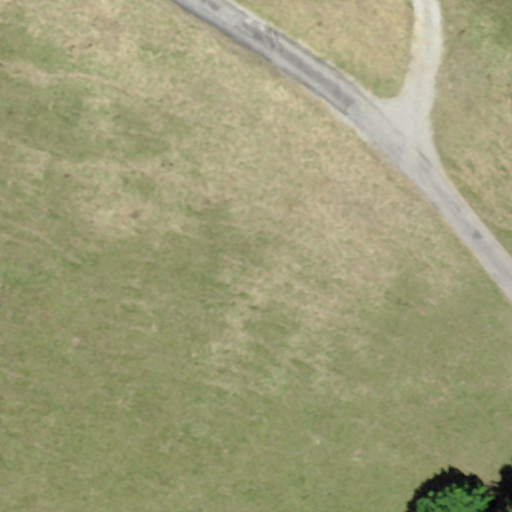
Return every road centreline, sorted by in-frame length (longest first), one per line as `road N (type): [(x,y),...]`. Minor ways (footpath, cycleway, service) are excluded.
road 1 (unclassified): [(511,278),(382,129),(314,73),(200,0)]
road 2 (track): [(424,0),(427,39),(415,97),(391,138)]
